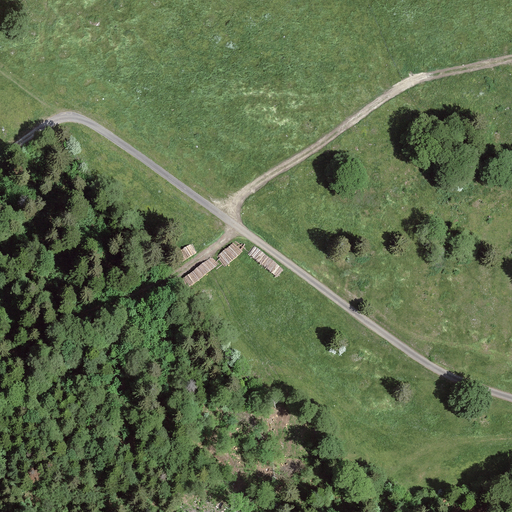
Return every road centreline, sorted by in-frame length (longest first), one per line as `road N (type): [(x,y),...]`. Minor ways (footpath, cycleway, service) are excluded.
road 1 (track): [(511,399),(406,352),(219,213)]
road 2 (track): [(219,213),(414,83),(511,62)]
road 3 (track): [(219,213),(108,135),(61,119)]
